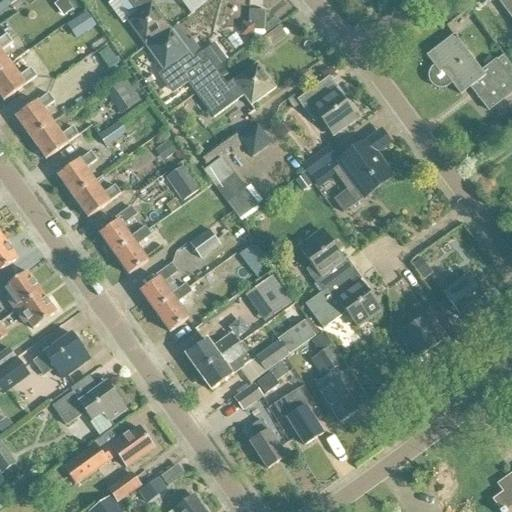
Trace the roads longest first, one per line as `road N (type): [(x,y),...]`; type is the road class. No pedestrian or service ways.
road 1 (residential): [(246,511),(0,170)]
road 2 (unclassified): [(323,511),(511,372)]
road 3 (unclassified): [(464,208),(359,51)]
